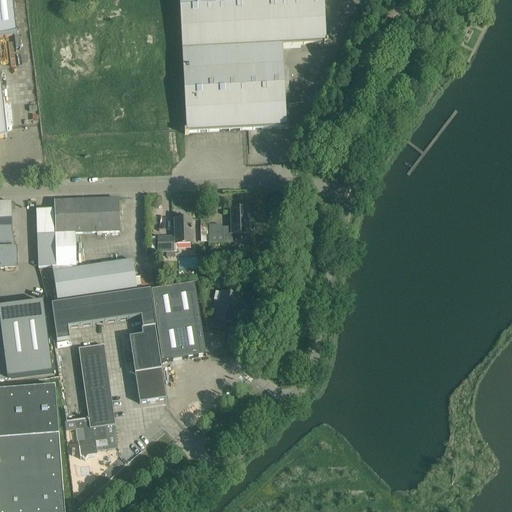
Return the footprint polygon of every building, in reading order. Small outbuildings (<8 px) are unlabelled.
[(0,0),(0,138),(7,138),(6,131),(10,131),(11,130),(12,128),(12,127),(13,127),(11,107),(3,108),(0,76),(0,38),(16,37),(12,0),(0,0)] [(180,0),(187,131),(184,131),(185,135),(189,135),(189,134),(284,129),(284,130),(288,130),(288,125),(285,126),(284,104),(303,103),(302,92),(284,93),(281,45),(324,43),(324,45),(328,45),(328,41),(327,41),(325,0),(180,0)] [(56,234),(75,233),(119,232),(118,200),(54,202),(55,210),(56,234)] [(12,248),(12,234),(11,203),(0,203),(0,270),(18,270),(17,248),(12,248)] [(249,234),(248,221),(248,219),(247,209),(231,210),(231,227),(223,228),(223,231),(209,231),(209,244),(233,243),(232,235),(249,234)] [(37,234),(56,234),(55,210),(36,211),(37,234)] [(192,231),(192,228),(191,228),(191,219),(175,220),(175,237),(158,238),(158,253),(166,253),(167,257),(174,257),(174,253),(176,252),(176,245),(192,244),(192,231)] [(51,268),(57,268),(76,268),(75,233),(56,234),(37,234),(38,268),(51,268)] [(132,260),(76,268),(51,272),(56,301),(141,289),(140,278),(138,278),(137,273),(134,274),(132,260)] [(206,356),(204,346),(195,285),(151,292),(162,363),(206,356)] [(150,291),(51,306),(57,343),(69,341),(68,329),(141,318),(143,330),(155,328),(150,291)] [(232,294),(221,292),(215,291),(214,300),(219,301),(215,320),(212,319),(210,327),(223,330),(225,322),(233,324),(239,296),(232,295),(232,294)] [(0,308),(0,380),(52,374),(43,303),(0,308)] [(144,336),(129,338),(135,375),(138,374),(161,370),(155,328),(143,330),(144,336)] [(79,350),(89,419),(90,429),(105,427),(115,426),(104,347),(79,350)] [(138,374),(135,375),(139,404),(166,400),(161,371),(161,370),(138,374)] [(0,511),(64,511),(55,388),(0,391),(0,511)] [(211,398),(203,406),(211,414),(219,405),(211,398)] [(107,440),(105,427),(90,429),(89,419),(76,421),(76,422),(77,430),(76,430),(80,460),(81,460),(81,459),(82,458),(85,461),(88,458),(93,457),(97,452),(96,449),(107,447),(107,440)] [(77,430),(76,422),(66,423),(65,423),(66,432),(76,430),(77,430)]
